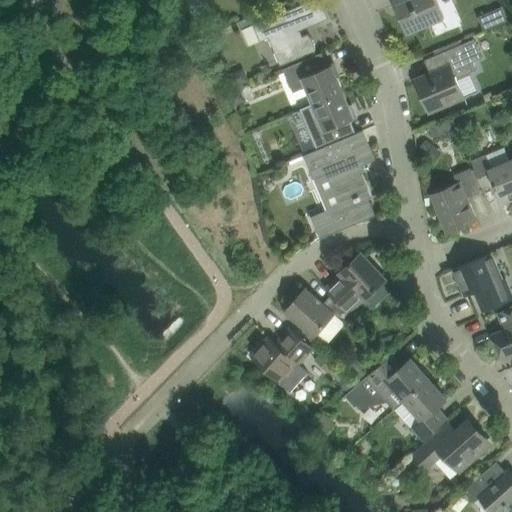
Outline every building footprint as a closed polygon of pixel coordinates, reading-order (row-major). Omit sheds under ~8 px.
[(320,0),(310,0),(301,4),(253,25),(260,41),(268,38),(280,66),(315,51),(315,46),(314,43),(313,40),(311,37),(308,34),(298,38),(295,32),(328,18),(320,0)] [(436,0),(393,0),(408,33),(444,17),(436,0)] [(511,17),(503,6),(494,10),(500,24),(511,18),(511,17)] [(260,41),(253,25),(241,29),(248,46),(260,41)] [(440,70),(431,74),(416,80),(429,112),(464,97),(456,79),(477,70),(473,62),(481,59),(473,39),(434,56),(440,70)] [(306,87),(313,104),(343,91),(332,65),(328,67),(322,53),(283,69),(293,93),(306,87)] [(244,68),(226,76),(231,89),(249,81),(244,68)] [(240,89),(228,94),(233,106),(245,101),(240,89)] [(313,104),(301,109),(318,149),(356,133),(350,119),(354,117),(343,91),(313,104)] [(491,92),(483,95),(486,101),(494,98),(491,92)] [(452,116),(428,126),(433,138),(457,128),(452,116)] [(318,150),(305,155),(316,180),(314,180),(328,211),(314,217),(322,236),(374,214),(367,197),(370,195),(361,173),(357,166),(363,163),(374,158),(368,142),(360,146),(355,134),(318,149),(318,150)] [(474,137),(464,141),(466,146),(469,145),(470,147),(477,144),(474,137)] [(425,140),(418,150),(429,159),(437,149),(437,148),(426,140),(425,140)] [(511,198),(511,163),(510,159),(492,167),(487,156),(472,162),(483,187),(494,182),(503,203),(511,198)] [(434,197),(449,230),(474,219),(465,198),(480,191),(471,169),(456,176),(460,186),(434,197)] [(340,274),(325,288),(331,295),(345,310),(349,314),(364,299),(365,300),(387,280),(360,253),(339,273),(340,274)] [(477,297),(483,311),(511,298),(511,296),(505,279),(502,280),(491,253),(455,268),(466,294),(476,290),(479,296),(477,297)] [(303,290),(284,312),(299,325),(314,338),(335,315),(339,318),(345,311),(345,310),(331,295),(330,296),(324,304),(315,296),(313,298),(313,299),(303,290)] [(505,329),(492,334),(500,353),(503,359),(510,356),(511,359),(511,306),(498,313),(505,329)] [(254,353),(251,356),(266,369),(280,382),(290,391),(300,378),(307,372),(299,365),(310,353),(314,348),(305,340),(291,327),(276,343),(269,336),(254,353)] [(323,351),(315,360),(328,372),(336,364),(323,351)] [(384,399),(386,398),(395,408),(429,378),(428,377),(430,375),(422,366),(420,367),(412,358),(401,367),(391,355),(346,395),(357,407),(384,399)] [(363,360),(350,372),(358,381),(371,369),(363,360)] [(429,378),(395,408),(413,427),(424,440),(448,419),(438,407),(448,398),(446,397),(448,395),(441,388),(440,389),(429,378)] [(327,414),(317,424),(326,433),(336,424),(327,415),(327,414)] [(425,470),(437,459),(444,453),(461,471),(489,446),(468,422),(457,432),(449,423),(412,456),(425,470)] [(365,473),(364,473),(374,484),(383,476),(374,465),(365,473)] [(490,485),(481,475),(463,491),(474,503),(480,498),(492,511),(499,511),(511,500),(511,471),(509,468),(490,485)]
